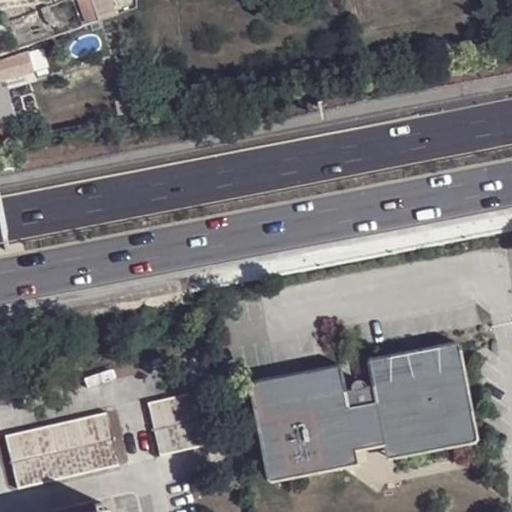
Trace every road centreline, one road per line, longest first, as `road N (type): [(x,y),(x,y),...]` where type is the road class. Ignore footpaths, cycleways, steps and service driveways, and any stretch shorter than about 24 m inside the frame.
road 1 (motorway): [(511,117),(0,214)]
road 2 (motorway): [(0,284),(511,191)]
road 3 (unknown): [(175,479),(46,511)]
